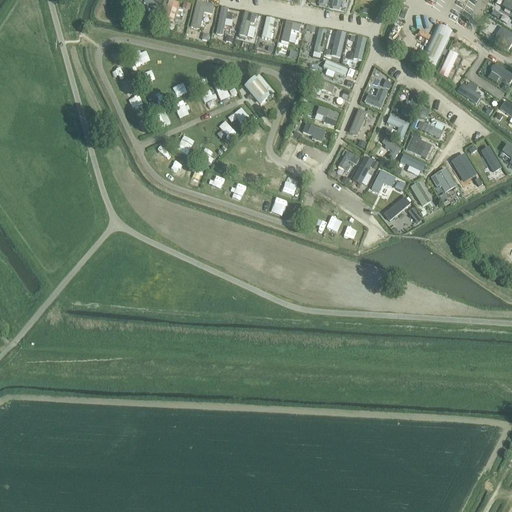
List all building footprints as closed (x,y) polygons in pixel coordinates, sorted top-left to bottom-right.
[(174,23),(179,3),(169,1),(164,21),(174,23)] [(197,2),(191,29),(201,31),(205,14),(213,16),(215,6),(197,2)] [(511,10),(511,3),(505,2),(503,8),(511,10)] [(232,23),(234,15),(229,13),(230,10),(222,8),(216,35),(223,37),(227,22),(232,23)] [(248,39),(255,16),(246,14),(239,36),(248,39)] [(267,18),(262,39),(271,41),(276,20),(267,18)] [(292,23),(291,26),(286,25),(281,42),(296,46),(302,26),(292,23)] [(511,33),(502,28),(495,42),(510,51),(511,48),(511,33)] [(314,53),(323,55),(328,31),(319,30),(314,53)] [(434,31),(420,61),(433,67),(447,38),(434,31)] [(358,38),(355,61),(364,62),(367,39),(358,38)] [(448,80),(459,56),(450,52),(440,76),(448,80)] [(327,70),(326,77),(334,78),(334,74),(347,76),(348,67),(325,63),(324,70),(327,70)] [(488,79),(498,84),(500,79),(511,84),(511,73),(495,66),(488,79)] [(259,76),(244,88),(260,107),(274,95),(259,76)] [(318,81),(315,89),(333,95),(336,87),(318,81)] [(385,81),(382,88),(389,91),(391,85),(385,81)] [(461,86),(457,95),(479,104),(482,96),(461,86)] [(379,91),(376,98),(369,95),(365,104),(382,111),(388,94),(379,91)] [(412,118),(419,101),(408,96),(400,113),(412,118)] [(177,106),(181,120),(194,116),(189,102),(177,106)] [(315,121),(336,128),(340,115),(319,108),(315,121)] [(359,110),(349,134),(358,138),(368,113),(359,110)] [(402,142),(410,125),(391,116),(387,125),(394,129),(390,137),(402,142)] [(421,122),(417,130),(441,140),(444,132),(421,122)] [(323,142),(326,131),(306,125),(302,135),(323,142)] [(182,150),(197,145),(193,135),(178,140),(182,150)] [(422,158),(428,144),(412,137),(407,151),(422,158)] [(395,159),(402,150),(387,139),(380,148),(395,159)] [(241,156),(248,151),(243,144),(236,149),(241,156)] [(452,151),(456,154),(461,148),(457,145),(452,151)] [(494,175),(503,169),(489,148),(481,153),(494,175)] [(164,150),(156,154),(162,163),(169,158),(164,150)] [(201,161),(210,167),(216,156),(206,151),(201,161)] [(351,174),(359,158),(347,152),(339,168),(351,174)] [(404,156),(402,162),(423,172),(426,166),(404,156)] [(365,157),(353,182),(362,186),(374,162),(365,157)] [(471,180),(478,176),(467,157),(460,161),(471,180)] [(409,168),(407,173),(417,178),(419,174),(409,168)] [(432,177),(436,188),(442,186),(445,194),(456,189),(448,170),(432,177)] [(195,181),(197,175),(190,172),(188,178),(195,181)] [(372,191),(380,195),(385,185),(392,189),(397,179),(381,172),(372,191)] [(213,187),(221,190),(224,181),(216,179),(213,187)] [(284,183),(280,191),(288,195),(292,187),(284,183)] [(419,184),(411,189),(423,208),(431,203),(419,184)] [(399,185),(396,190),(402,193),(404,187),(399,185)] [(406,197),(392,209),(398,216),(412,203),(406,197)] [(270,207),(281,211),(285,202),(274,198),(270,207)] [(412,210),(407,214),(417,225),(421,221),(412,210)] [(360,233),(356,242),(365,246),(369,237),(360,233)]
